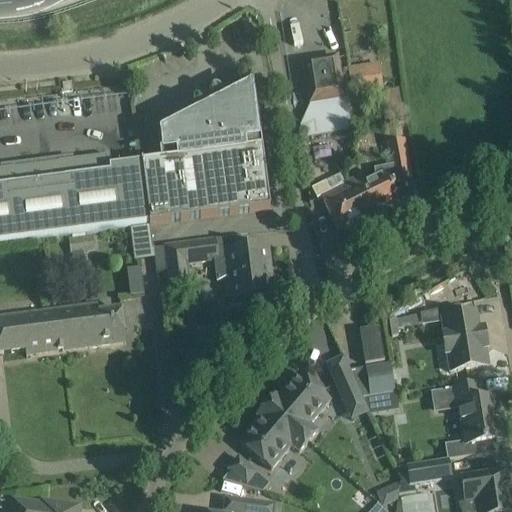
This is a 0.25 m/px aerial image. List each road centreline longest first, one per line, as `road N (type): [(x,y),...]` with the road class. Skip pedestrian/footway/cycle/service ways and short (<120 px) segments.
road 1 (residential): [(149,511),(168,456),(320,309)]
road 2 (unclassified): [(0,64),(71,65),(131,51),(228,0)]
road 3 (residential): [(511,187),(320,309)]
road 4 (residential): [(320,309),(290,116)]
road 5 (unknown): [(0,157),(125,142)]
